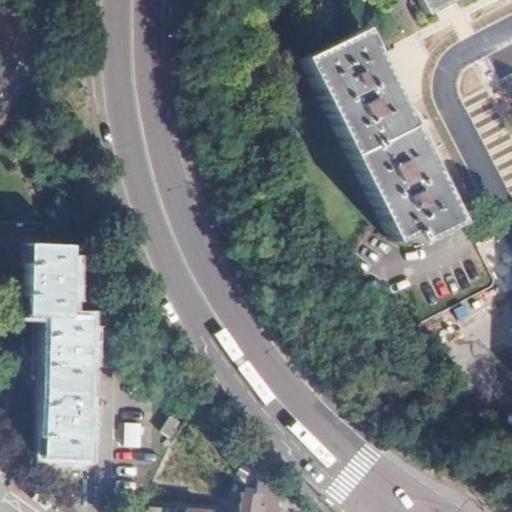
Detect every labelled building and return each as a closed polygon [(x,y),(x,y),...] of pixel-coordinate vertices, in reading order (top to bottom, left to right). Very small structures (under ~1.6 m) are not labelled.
[(449,0),(415,0),(423,15),(449,0)] [(410,240),(452,220),(357,28),(298,58),(388,240),(406,230),(410,240)] [(20,312),(40,315),(33,454),(77,457),(83,317),(63,316),(66,245),(24,242),(23,246),(20,312)] [(158,428),(168,434),(177,417),(167,411),(158,428)] [(212,420),(201,433),(244,477),(248,475),(256,483),(258,470),(212,420)] [(139,447),(140,423),(122,422),(121,446),(139,447)] [(208,468),(197,459),(190,487),(202,490),(208,468)] [(234,511),(272,511),(275,487),(266,480),(258,470),(256,483),(254,494),(236,493),(234,511)]
